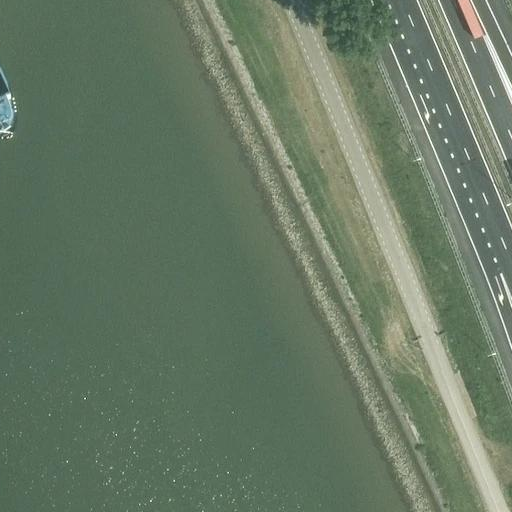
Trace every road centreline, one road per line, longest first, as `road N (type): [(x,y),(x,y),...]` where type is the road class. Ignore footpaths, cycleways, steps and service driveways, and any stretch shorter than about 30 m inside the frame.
road 1 (unclassified): [(497,511),(290,0)]
road 2 (motorway): [(402,0),(511,265)]
road 3 (motorway): [(511,144),(452,0)]
